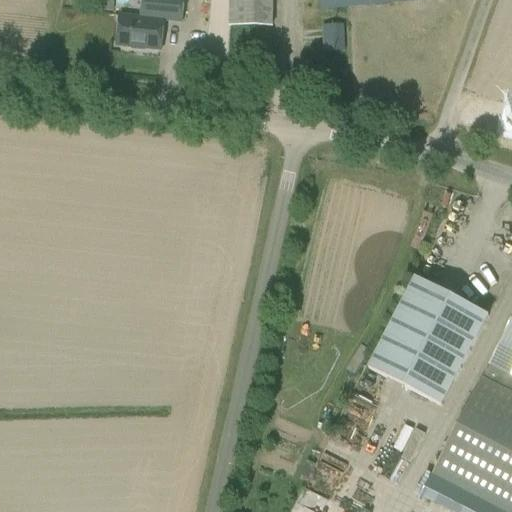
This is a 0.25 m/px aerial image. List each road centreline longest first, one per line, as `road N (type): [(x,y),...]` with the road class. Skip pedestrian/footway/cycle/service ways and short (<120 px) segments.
road 1 (unclassified): [(214,511),(300,126)]
road 2 (unclassified): [(300,126),(0,92)]
road 3 (unclassified): [(511,179),(300,126)]
road 4 (unknown): [(436,155),(490,0)]
